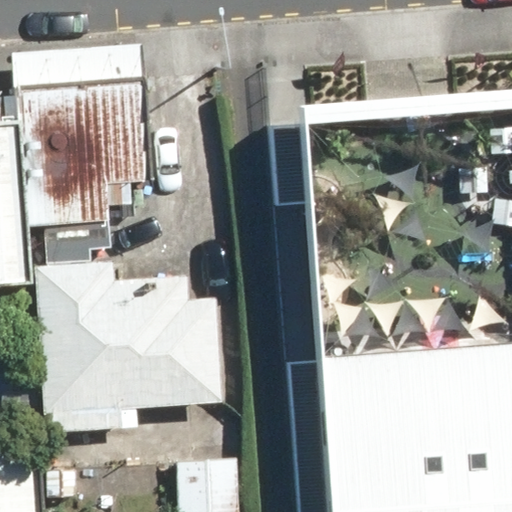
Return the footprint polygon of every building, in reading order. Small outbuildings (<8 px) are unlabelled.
[(141,75),(10,85),(21,225),(107,218),(109,238),(154,234),(141,75)] [(511,511),(511,93),(303,108),(304,124),(269,126),(275,205),(306,203),(317,361),(285,363),(295,511),(511,511)] [(10,120),(0,120),(0,282),(22,281),(10,120)] [(44,409),(52,409),(53,429),(140,423),(138,405),(223,399),(215,295),(188,297),(187,273),(112,279),(110,259),(34,265),(44,409)] [(45,511),(40,444),(0,446),(0,511),(45,511)] [(243,511),(242,457),(183,459),(184,511),(243,511)]
